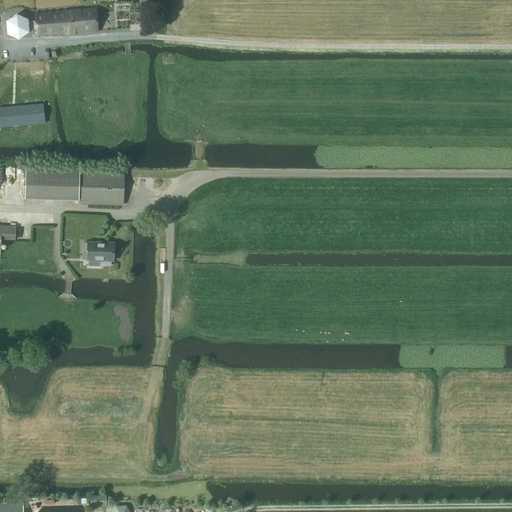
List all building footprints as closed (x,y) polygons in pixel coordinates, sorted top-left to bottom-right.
[(14,17),(7,22),(8,34),(18,38),(28,32),(28,30),(30,30),(34,30),(36,29),(36,37),(97,32),(96,9),(95,9),(34,14),(35,20),(35,21),(35,22),(31,22),(27,22),(27,20),(18,16),(16,15),(14,17)] [(0,107),(0,127),(44,123),(43,104),(0,107)] [(78,204),(123,205),(124,172),(25,169),(25,199),(78,201),(78,204)] [(15,240),(16,227),(0,226),(0,254),(0,255),(1,239),(15,240)] [(83,243),(82,260),(87,260),(101,261),(101,266),(110,266),(110,261),(112,261),(113,244),(88,243),(88,244),(83,243)] [(0,503),(0,511),(22,511),(23,503),(0,503)]
